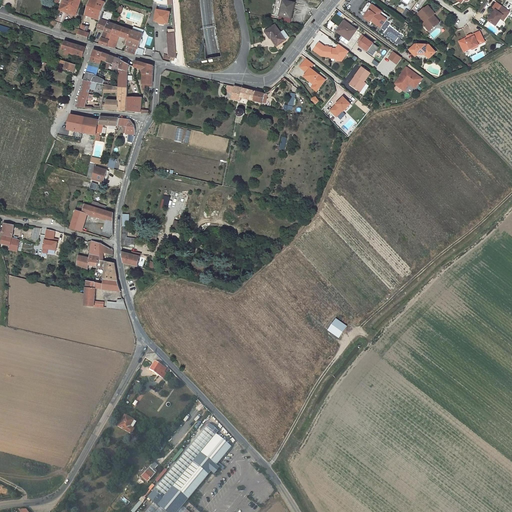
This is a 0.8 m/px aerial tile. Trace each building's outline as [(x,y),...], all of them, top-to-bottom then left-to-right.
[(63,11),(76,15),(81,0),(65,0),(65,3),(66,3),(63,11)] [(93,17),(100,20),(106,0),(90,0),(85,15),(93,17)] [(294,3),(283,0),(279,20),(290,23),(294,3)] [(401,3),(397,8),(403,13),(407,7),(401,3)] [(368,15),(375,6),(373,5),(366,14),(368,15)] [(373,21),(382,28),(390,16),(375,6),(368,15),(367,18),(372,22),(373,21)] [(424,24),(431,31),(436,26),(435,24),(439,20),(437,17),(435,17),(434,15),(436,13),(430,6),(426,9),(426,8),(420,14),(426,22),(424,24)] [(497,10),(490,21),(498,26),(503,19),(505,16),(507,18),(511,12),(503,6),(499,12),(497,10)] [(170,13),(157,10),(155,22),(159,22),(164,23),(168,24),(170,13)] [(79,31),(87,33),(93,17),(85,15),(85,14),(79,31)] [(97,29),(105,31),(108,23),(100,20),(97,29)] [(358,30),(345,21),(337,31),(343,36),(340,39),(347,44),(358,30)] [(105,31),(100,44),(108,47),(115,25),(108,23),(105,31)] [(12,29),(0,25),(0,30),(10,34),(12,29)] [(108,47),(115,49),(119,36),(126,39),(124,44),(126,45),(131,30),(129,30),(130,27),(125,25),(124,28),(116,25),(115,25),(108,47)] [(281,33),(275,25),(265,32),(270,39),(271,38),(277,46),(286,40),(285,38),(287,37),(289,36),(284,30),(283,31),(281,33)] [(142,34),(131,30),(126,45),(131,46),(129,53),(135,55),(142,34)] [(77,37),(87,40),(89,34),(87,33),(79,31),(77,37)] [(168,33),(170,57),(171,57),(177,59),(175,32),(168,33)] [(461,42),(465,52),(471,49),(478,46),(485,42),(481,33),(473,36),(473,38),(470,40),(469,38),(461,42)] [(356,43),(374,55),(380,46),(362,34),(356,43)] [(66,41),(63,50),(83,56),(86,47),(66,41)] [(323,57),(331,58),(331,59),(335,61),(336,56),(340,57),(344,59),(349,52),(340,45),(337,50),(332,49),(333,48),(331,48),(325,47),(319,43),(314,51),(323,57)] [(419,53),(427,53),(427,54),(430,58),(437,53),(431,46),(417,44),(411,49),(417,55),(419,54),(419,53)] [(100,65),(102,57),(107,58),(108,55),(94,50),(91,62),(100,65)] [(389,58),(398,64),(403,57),(394,51),(389,58)] [(117,61),(116,66),(122,68),(122,66),(130,67),(130,64),(121,60),(117,58),(117,61)] [(59,59),(58,62),(66,65),(65,69),(73,72),(76,65),(59,59)] [(314,65),(307,59),(300,67),(307,73),(304,77),(318,89),(325,81),(311,68),(314,65)] [(113,86),(114,80),(106,79),(95,76),(96,71),(98,70),(100,65),(91,62),(85,80),(95,82),(105,85),(113,86)] [(138,68),(144,69),(143,83),(149,83),(153,84),(154,65),(140,62),(138,68)] [(128,87),(130,67),(122,66),(122,68),(120,80),(120,87),(128,87)] [(356,77),(351,84),(354,86),(353,88),(358,91),(361,87),(363,88),(365,84),(363,83),(370,73),(362,67),(355,76),(356,77)] [(423,79),(407,68),(403,74),(403,75),(396,85),(397,85),(403,90),(404,90),(410,81),(418,87),(423,79)] [(85,107),(89,94),(91,94),(92,88),(94,88),(95,82),(85,80),(77,106),(85,107)] [(410,81),(404,90),(405,91),(411,84),(416,88),(418,87),(410,81)] [(232,86),(223,84),(221,90),(231,92),(232,86)] [(113,86),(113,91),(119,91),(118,101),(106,100),(105,107),(108,110),(126,111),(128,97),(128,87),(120,87),(113,86)] [(232,98),(240,99),(241,97),(254,101),(256,92),(250,90),(234,86),(232,98)] [(267,95),(256,92),(254,101),(255,101),(263,103),(263,102),(266,103),(267,97),(267,95)] [(141,98),(128,97),(126,111),(140,112),(141,98)] [(343,97),(330,110),(336,116),(342,110),(343,111),(350,104),(343,97)] [(237,116),(236,123),(241,124),(243,116),(244,116),(244,115),(245,114),(245,113),(245,111),(244,110),(243,109),(242,109),(240,109),(239,109),(238,110),(237,111),(236,112),(236,114),(237,115),(237,116)] [(71,115),(68,131),(82,133),(85,118),(71,115)] [(96,136),(99,136),(99,133),(101,134),(103,126),(118,127),(119,119),(100,117),(96,136)] [(99,121),(85,118),(82,133),(96,136),(99,121)] [(118,127),(127,128),(127,134),(136,135),(136,132),(134,126),(130,120),(119,119),(118,127)] [(111,157),(108,167),(115,169),(118,159),(111,157)] [(97,168),(93,180),(103,183),(107,171),(97,168)] [(92,182),(90,188),(97,190),(99,184),(92,182)] [(114,214),(104,211),(106,207),(92,202),(91,207),(88,206),(89,201),(83,199),(82,204),(79,203),(72,228),(81,231),(87,215),(107,221),(103,232),(113,235),(114,214)] [(173,227),(180,228),(182,222),(175,220),(173,227)] [(3,233),(11,234),(12,225),(5,224),(3,233)] [(133,228),(122,225),(122,245),(135,247),(136,241),(125,239),(125,232),(132,233),(133,228)] [(41,228),(34,227),(32,238),(39,239),(41,228)] [(3,233),(2,243),(11,245),(11,243),(15,244),(15,242),(17,242),(17,238),(12,238),(13,234),(11,234),(3,233)] [(93,242),(88,259),(78,256),(76,265),(87,268),(88,264),(96,267),(98,259),(100,259),(102,244),(93,242)] [(96,267),(95,269),(105,270),(104,278),(118,280),(113,250),(102,244),(100,259),(98,259),(96,267)] [(132,255),(123,253),(124,263),(138,267),(141,254),(133,252),(132,255)] [(86,294),(85,305),(103,308),(103,303),(95,302),(96,289),(97,289),(97,288),(121,291),(118,280),(104,278),(104,282),(87,281),(86,294)] [(124,300),(120,300),(120,305),(109,303),(109,308),(127,310),(124,300)] [(336,319),(328,330),(339,337),(347,326),(336,319)] [(145,358),(153,363),(149,369),(164,378),(167,373),(163,371),(166,367),(154,354),(146,355),(145,358)] [(123,416),(117,427),(130,435),(133,430),(132,429),(136,423),(123,416)] [(201,432),(153,490),(177,511),(225,453),(201,432)] [(149,468),(141,476),(147,481),(154,473),(149,468)] [(132,511),(135,511),(142,502),(139,500),(131,511),(132,511)]
